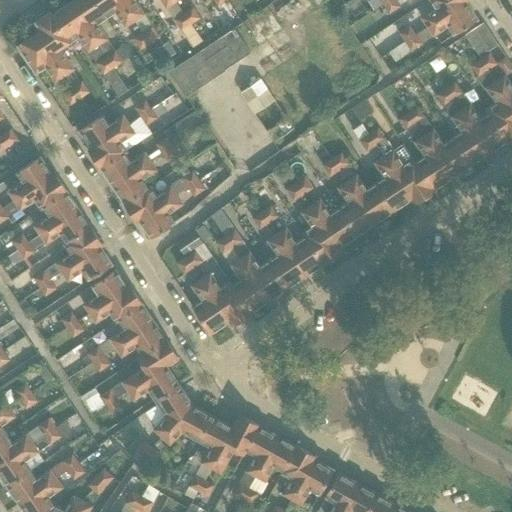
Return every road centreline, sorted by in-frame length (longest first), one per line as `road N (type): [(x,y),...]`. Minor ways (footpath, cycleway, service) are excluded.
road 1 (residential): [(0,53),(208,364),(231,376)]
road 2 (residential): [(511,171),(241,355),(231,376)]
road 3 (residential): [(231,376),(243,400),(448,511)]
